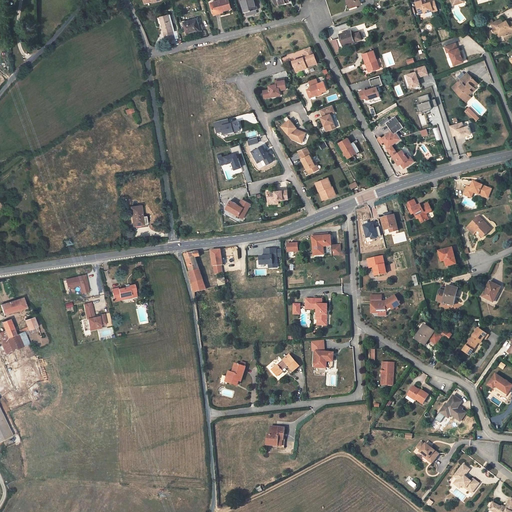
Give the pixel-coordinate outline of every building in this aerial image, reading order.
[(232,8),(229,0),(221,0),(211,3),(213,12),(219,10),(220,13),(224,12),(223,11),(232,8)] [(257,9),(254,0),(241,0),(245,12),(246,12),(256,10),(257,9)] [(357,5),(360,3),(359,0),(346,0),(349,7),(350,11),(358,8),(357,5)] [(425,13),(432,11),(433,13),(438,11),(434,1),(423,5),(421,1),(415,4),(418,13),(424,11),(425,13)] [(174,32),(169,15),(160,17),(164,34),(165,34),(167,41),(175,39),(173,32),(174,32)] [(201,30),(198,19),(184,22),(187,34),(201,30)] [(495,28),(494,28),(497,34),(501,32),(502,36),(509,32),(511,32),(511,22),(508,21),(507,24),(503,23),(501,19),(493,24),(495,28)] [(361,39),(359,32),(352,34),(351,30),(339,34),(343,45),(354,41),(361,39)] [(456,43),(445,47),(447,53),(450,52),(454,65),(464,62),(462,58),(461,53),(459,48),(458,49),(456,43)] [(311,46),(305,48),(307,56),(293,61),(297,71),(308,68),(308,66),(318,63),(315,54),(314,54),(311,46)] [(363,54),(369,72),(377,69),(374,59),(376,59),(373,50),(363,54)] [(425,66),(415,69),(416,72),(407,74),(411,87),(420,84),(418,77),(428,74),(425,66)] [(276,80),(288,76),(286,71),(275,74),(276,80)] [(475,80),(468,73),(461,80),(463,82),(461,85),(458,81),(452,87),(455,90),(465,100),(469,96),(468,94),(471,91),(472,93),(476,89),(474,88),(471,85),(475,80)] [(380,75),(370,79),(372,86),(374,85),(375,87),(373,88),(366,90),(365,89),(360,91),(363,99),(368,97),(368,99),(374,97),(380,95),(379,91),(381,91),(379,86),(378,84),(382,82),(380,75)] [(285,78),(277,80),(277,83),(277,84),(273,85),(270,85),(271,89),(264,91),(265,98),(272,97),(272,95),(281,93),(281,90),(287,88),(285,78)] [(317,78),(309,81),(311,87),(311,88),(310,90),(307,91),(309,96),(315,94),(318,95),(323,94),(322,91),(327,90),(324,81),(319,83),(317,78)] [(438,106),(436,98),(430,100),(428,94),(418,97),(419,102),(417,103),(420,111),(422,111),(423,113),(430,110),(429,108),(433,107),(438,106)] [(333,105),(321,109),(323,116),(322,117),(327,131),(337,127),(331,114),(336,112),(333,105)] [(468,115),(475,122),(479,118),(469,108),(465,111),(468,115)] [(404,127),(400,122),(398,124),(394,117),(389,120),(388,118),(380,123),(382,126),(386,123),(392,131),(394,134),(396,132),(404,127)] [(229,118),(215,122),(218,132),(224,131),(225,135),(230,134),(229,132),(235,131),(241,129),(239,121),(230,123),(229,118)] [(291,119),(283,126),(293,139),(298,141),(299,139),(303,140),(306,133),(299,130),(298,131),(296,129),(297,128),(291,119)] [(462,122),(450,126),(452,134),(457,132),(458,134),(459,138),(471,134),(469,126),(464,127),(462,122)] [(391,154),(396,150),(392,145),(395,143),(393,141),(400,136),(396,132),(394,134),(392,131),(382,138),(381,136),(377,139),(381,144),(384,142),(388,147),(387,148),(391,154)] [(348,137),(339,142),(344,152),(343,152),(344,154),(345,153),(347,157),(359,150),(355,142),(352,144),(348,137)] [(234,169),(245,166),(239,145),(230,148),(232,154),(219,158),(221,165),(232,162),(234,169)] [(251,153),(257,162),(263,158),(267,164),(273,161),(264,146),(251,153)] [(310,153),(307,147),(298,151),(302,159),(306,170),(308,175),(315,172),(313,167),(315,167),(313,162),(309,153),(310,153)] [(329,177),(317,182),(320,191),(321,191),(325,200),(334,196),(332,191),(335,190),(333,186),(332,186),(329,177)] [(480,193),(484,195),(483,197),(488,199),(492,190),(474,182),(472,188),(468,187),(465,195),(472,198),(474,193),(479,195),(480,193)] [(268,192),(269,203),(277,202),(277,200),(279,200),(289,199),(288,190),(268,192)] [(239,204),(231,200),(227,208),(239,215),(239,216),(243,218),(251,204),(243,199),(239,204)] [(431,208),(429,203),(422,207),(421,205),(418,206),(415,200),(406,205),(411,215),(414,214),(418,220),(419,219),(422,224),(429,221),(426,214),(429,212),(428,210),(431,208)] [(142,216),(141,206),(131,207),(134,226),(144,225),(144,224),(142,216)] [(385,218),(382,218),(385,231),(390,229),(391,233),(399,231),(395,215),(393,216),(392,212),(384,214),(385,218)] [(489,227),(479,217),(468,228),(474,235),(477,232),(479,230),(482,233),(480,235),(483,238),(488,233),(486,230),(489,227)] [(374,221),(363,224),(366,239),(372,237),(372,240),(378,238),(374,221)] [(332,246),(331,236),(313,237),(315,256),(333,254),(333,255),(341,255),(341,245),(332,246)] [(457,264),(453,248),(439,251),(440,258),(444,257),(445,261),(446,267),(457,264)] [(277,249),(265,250),(265,257),(260,257),(261,266),(269,265),(278,265),(278,257),(277,251),(277,249)] [(213,266),(223,265),(221,250),(211,251),(213,266)] [(192,284),(204,280),(200,270),(198,270),(195,260),(194,257),(197,257),(200,256),(199,251),(194,252),(185,254),(189,268),(192,278),(191,278),(192,284)] [(385,269),(383,257),(368,260),(369,265),(373,265),(373,267),(375,276),(384,274),(383,270),(385,269)] [(85,273),(68,277),(68,280),(67,281),(68,287),(80,284),(82,292),(89,290),(87,279),(86,279),(85,278),(86,278),(85,273)] [(206,289),(204,280),(192,284),(194,292),(206,289)] [(112,286),(114,297),(121,295),(120,294),(132,292),(132,293),(137,292),(135,281),(129,282),(130,284),(118,286),(118,285),(112,286)] [(494,302),(501,287),(491,282),(483,296),(494,302)] [(454,306),(458,289),(448,286),(447,289),(442,288),(438,301),(454,306)] [(28,295),(17,300),(5,305),(6,309),(5,310),(5,312),(7,312),(8,314),(32,305),(28,295)] [(382,295),(372,295),(372,305),(375,305),(375,307),(372,311),(374,313),(379,313),(379,314),(387,314),(387,313),(401,304),(396,295),(386,301),(386,303),(382,303),(382,295)] [(323,300),(306,299),(306,309),(317,309),(317,315),(319,315),(319,320),(318,320),(318,326),(327,326),(328,305),(322,305),(323,300)] [(91,301),(84,303),(85,308),(85,309),(87,318),(88,317),(90,326),(101,324),(100,321),(106,320),(104,312),(98,314),(98,315),(94,316),(94,315),(92,307),(91,301)] [(42,328),(36,315),(27,318),(30,325),(22,328),(22,331),(18,332),(12,316),(4,319),(7,328),(10,335),(16,348),(32,342),(27,329),(29,328),(30,332),(42,328)] [(426,345),(435,332),(425,324),(415,338),(426,345)] [(10,335),(7,328),(0,331),(3,338),(10,335)] [(450,331),(443,328),(440,334),(446,337),(450,331)] [(487,339),(490,335),(479,328),(466,346),(473,350),(479,342),(480,340),(482,341),(484,338),(487,339)] [(10,335),(3,338),(2,339),(8,352),(16,348),(10,335)] [(333,359),(334,352),(316,351),(315,367),(327,368),(328,361),(328,358),(333,359)] [(284,362),(289,366),(291,368),(295,371),(300,366),(290,354),(288,356),(285,356),(285,358),(283,360),(284,360),(283,361),(283,360),(282,361),(284,362)] [(289,366),(284,362),(273,374),(279,378),(284,372),(289,367),(289,366)] [(395,363),(382,362),(382,371),(383,371),(383,384),(393,384),(395,363)] [(229,371),(227,376),(230,377),(228,381),(238,384),(239,380),(240,377),(243,378),(247,367),(236,363),(232,372),(229,371)] [(507,396),(511,388),(511,384),(496,373),(489,384),(494,388),(507,396)] [(429,395),(422,390),(421,391),(419,389),(414,386),(409,394),(417,399),(423,404),(429,395)] [(506,397),(507,396),(494,388),(493,395),(489,400),(499,407),(502,401),(505,403),(508,398),(506,397)] [(417,399),(409,394),(408,395),(406,398),(414,403),(416,401),(417,399)] [(461,421),(467,413),(462,410),(458,407),(459,406),(461,404),(463,401),(454,395),(448,404),(446,403),(440,412),(449,418),(451,414),(461,421)] [(0,443),(14,437),(4,414),(0,415),(0,443)] [(269,434),(267,444),(278,445),(278,447),(285,448),(286,436),(284,436),(285,428),(271,426),(270,434),(269,434)] [(421,442),(417,447),(421,450),(420,451),(425,455),(429,458),(428,459),(432,463),(439,454),(426,443),(425,444),(421,442)] [(470,469),(464,464),(455,476),(458,479),(456,481),(459,483),(460,483),(463,485),(473,493),(480,483),(474,478),(472,480),(467,476),(467,475),(466,475),(470,469)] [(511,511),(511,498),(507,508),(506,507),(505,508),(494,503),(490,509),(495,511),(511,511)]
